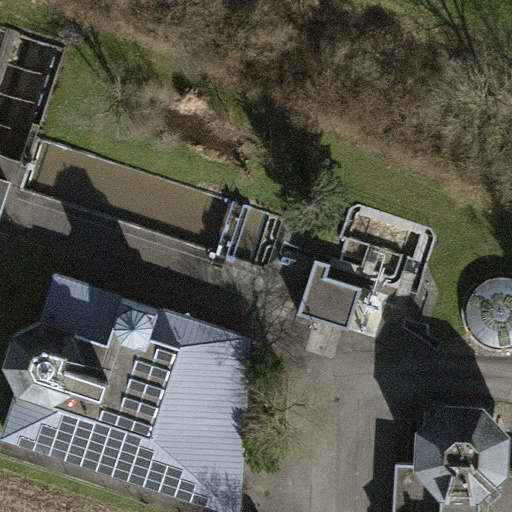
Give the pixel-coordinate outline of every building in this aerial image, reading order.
[(0,209),(9,182),(0,178),(0,209)] [(332,263),(316,258),(312,271),(299,312),(350,328),(363,287),(328,276),(331,266),(332,263)] [(511,350),(511,273),(510,273),(500,273),(491,274),(482,279),(474,285),(468,293),(465,302),(463,312),(465,322),(468,331),(474,339),(482,345),(491,349),(500,351),(510,351),(511,350)] [(249,338),(59,276),(44,320),(16,332),(7,362),(21,393),(8,434),(239,509),(249,338)] [(418,462),(397,462),(394,511),(511,511),(511,469),(508,469),(509,431),(485,403),(447,403),(419,427),(418,462)]
